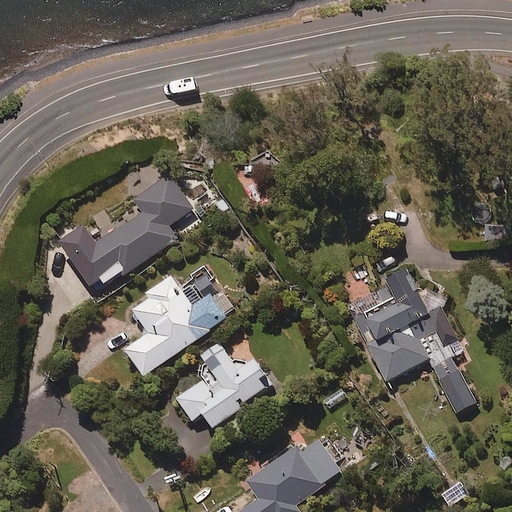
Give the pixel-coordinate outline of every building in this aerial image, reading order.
[(97,253),(77,266),(96,293),(124,274),(129,280),(181,243),(172,231),(197,213),(173,179),(139,204),(148,217),(113,241),(101,225),(85,236),(97,253)] [(417,276),(351,310),(390,386),(431,365),(458,419),(481,407),(452,351),(455,350),(453,348),(461,343),(434,291),(426,295),(417,276)] [(206,306),(190,284),(183,290),(176,282),(151,300),(155,305),(138,317),(154,339),(131,356),(150,382),(231,322),(214,300),(206,306)] [(222,345),(204,358),(211,368),(202,374),(208,382),(180,402),(196,425),(207,418),(219,435),(279,393),(259,364),(254,368),(236,364),(222,345)] [(323,405),(329,415),(352,400),(346,390),(323,405)] [(305,458),(294,444),(265,465),(271,473),(252,487),(264,503),(251,511),(300,511),(299,510),(346,475),(323,444),(305,458)] [(473,497),(464,482),(443,495),(452,510),(473,497)]
